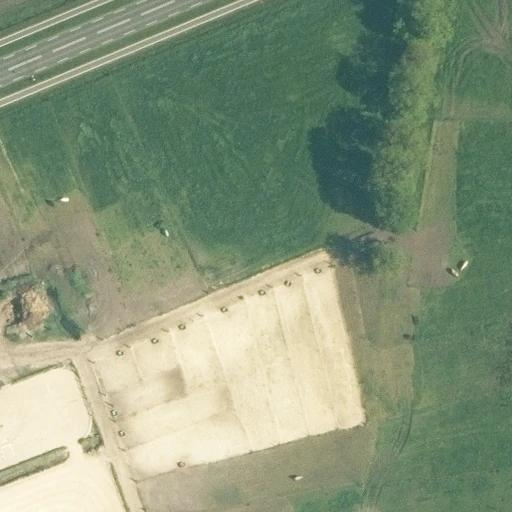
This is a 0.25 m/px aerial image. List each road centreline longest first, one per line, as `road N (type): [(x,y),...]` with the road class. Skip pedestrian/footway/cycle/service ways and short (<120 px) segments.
road 1 (track): [(134,511),(80,361),(72,354),(17,371)]
road 2 (primary): [(0,74),(179,0)]
